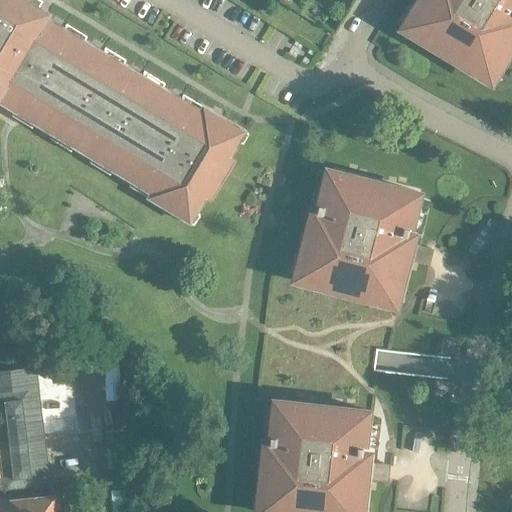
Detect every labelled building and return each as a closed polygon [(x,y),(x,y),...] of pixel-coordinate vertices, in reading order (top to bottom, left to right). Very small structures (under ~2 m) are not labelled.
[(111,169),(132,181),(135,177),(153,188),(148,197),(168,209),(174,201),(194,213),(204,197),(208,199),(232,158),(228,155),(238,139),(218,127),(223,118),(202,106),(197,115),(178,104),(181,99),(160,87),(158,91),(139,81),(142,76),(121,63),(118,68),(100,57),(103,52),(82,40),(79,44),(61,33),(64,29),(45,17),(48,13),(26,0),(20,0),(19,2),(15,0),(0,0),(0,102),(14,111),(11,115),(15,117),(31,127),(34,123),(54,135),(57,130),(75,141),(72,145),(93,158),(96,153),(114,164),(111,169)] [(470,66),(494,80),(511,49),(511,0),(421,0),(405,27),(429,41),(432,37),(452,49),(447,57),(448,57),(453,49),(473,61),(470,66)] [(404,257),(408,243),(418,203),(414,203),(418,191),(395,185),(394,187),(357,177),(357,175),(334,169),(332,181),(328,180),(315,233),(310,232),(298,279),(325,285),(326,280),(348,286),(346,295),(348,295),(350,286),(372,292),(371,297),(398,304),(410,258),(404,257)] [(0,511),(53,511),(52,494),(50,494),(42,435),(78,431),(71,369),(36,373),(34,367),(0,370),(0,511)] [(363,476),(364,462),(369,422),(365,421),(367,409),(343,407),(343,409),(305,404),(305,403),(282,400),(280,412),(276,411),(270,466),(265,465),(260,511),(287,511),(288,510),(306,511),(363,511),(368,479),(368,477),(363,476)]
